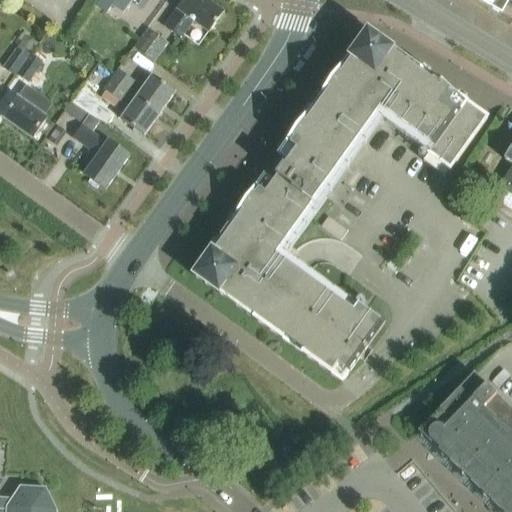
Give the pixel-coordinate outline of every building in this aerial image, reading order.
[(204,0),(184,0),(167,24),(164,28),(181,40),(193,24),(207,34),(222,13),(204,0)] [(168,45),(148,30),(133,50),(154,65),(168,45)] [(342,384),(384,325),(287,255),(326,199),(320,195),(380,111),(432,149),(427,155),(449,171),(487,119),(367,33),(278,157),(287,164),(284,168),(282,168),(275,178),(276,179),(272,184),(263,177),(192,277),(342,384)] [(15,77),(36,49),(38,45),(21,34),(14,45),(17,47),(2,70),(14,78),(15,76),(15,77)] [(36,49),(15,77),(28,85),(47,57),(36,49)] [(117,71),(110,81),(159,116),(175,94),(153,78),(144,90),(117,71)] [(159,116),(110,81),(103,91),(105,93),(100,99),(114,109),(119,103),(130,110),(122,122),(144,137),(159,116)] [(41,118),(50,106),(25,88),(17,99),(16,99),(1,119),(31,141),(45,121),(41,118)] [(73,139),(83,146),(97,157),(83,176),(91,181),(89,184),(97,190),(99,187),(105,191),(129,158),(107,142),(106,145),(91,134),(99,124),(71,104),(65,113),(82,126),(73,139)] [(511,170),(499,189),(507,194),(496,211),(511,221),(511,147),(504,160),(511,166),(511,170)] [(328,218),(321,227),(341,241),(347,232),(328,218)] [(511,511),(511,412),(473,375),(417,433),(499,511),(511,511)] [(0,511),(54,511),(55,511),(45,491),(20,489),(12,501),(0,499),(0,511)]
